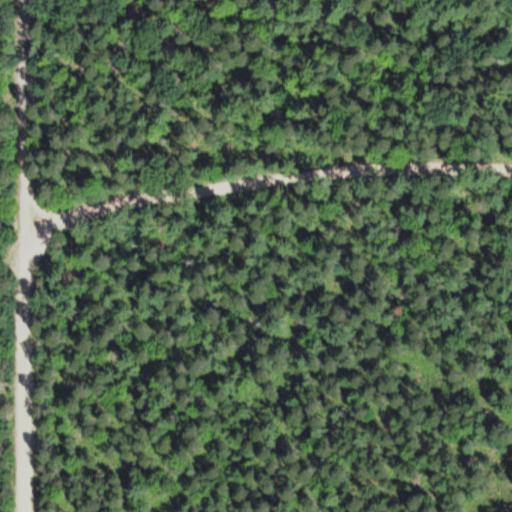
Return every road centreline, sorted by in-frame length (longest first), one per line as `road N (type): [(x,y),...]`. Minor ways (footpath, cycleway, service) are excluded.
road 1 (track): [(27,511),(25,0)]
road 2 (track): [(26,221),(127,192),(363,158),(511,162)]
